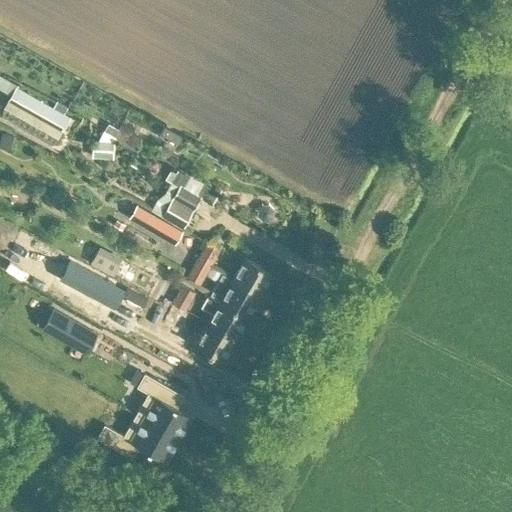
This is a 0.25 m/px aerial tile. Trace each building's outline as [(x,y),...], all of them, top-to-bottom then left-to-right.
[(6,99),(7,100),(2,108),(56,138),(69,116),(64,113),(52,107),(0,77),(0,89),(9,95),(6,99)] [(56,100),(52,107),(64,113),(68,106),(56,100)] [(120,154),(120,129),(100,129),(100,154),(120,154)] [(149,209),(181,227),(199,197),(210,204),(217,190),(176,167),(174,171),(169,168),(164,178),(169,181),(162,193),(154,199),(149,209)] [(146,211),(139,223),(174,243),(181,230),(146,211)] [(122,229),(125,224),(117,219),(114,225),(122,229)] [(197,258),(209,265),(219,247),(207,240),(197,258)] [(99,245),(93,255),(90,262),(150,294),(158,279),(130,264),(124,275),(114,270),(121,257),(99,245)] [(47,266),(100,294),(110,277),(57,248),(47,266)] [(231,278),(259,293),(272,270),(244,255),(231,278)] [(199,283),(209,265),(197,258),(187,276),(199,283)] [(259,293),(231,278),(221,272),(209,294),(247,315),(259,293)] [(172,302),(184,309),(194,291),(182,284),(172,302)] [(206,321),(234,337),(247,315),(209,294),(202,307),(211,312),(206,321)] [(53,308),(41,327),(85,352),(96,333),(53,308)] [(234,337),(206,321),(199,334),(193,330),(188,341),(222,360),(234,337)] [(147,391),(135,413),(177,437),(190,414),(167,401),(174,389),(144,372),(136,385),(147,391)] [(177,437),(135,413),(122,434),(103,423),(96,437),(131,457),(138,445),(164,459),(177,437)]
